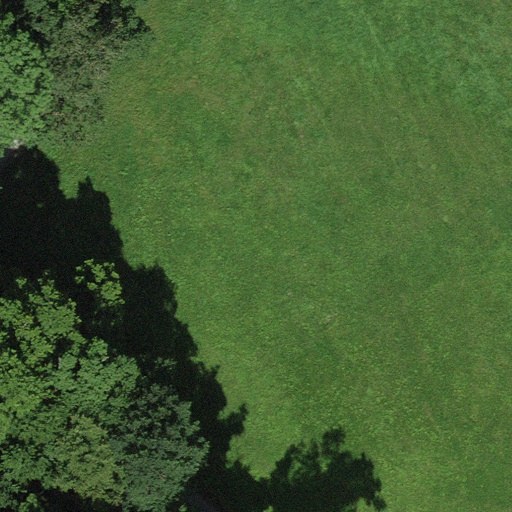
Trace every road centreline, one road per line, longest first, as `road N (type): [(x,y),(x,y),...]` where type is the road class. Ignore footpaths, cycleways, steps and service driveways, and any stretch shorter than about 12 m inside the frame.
road 1 (track): [(0,303),(200,511)]
road 2 (track): [(33,0),(49,17),(64,66),(43,109),(0,146)]
